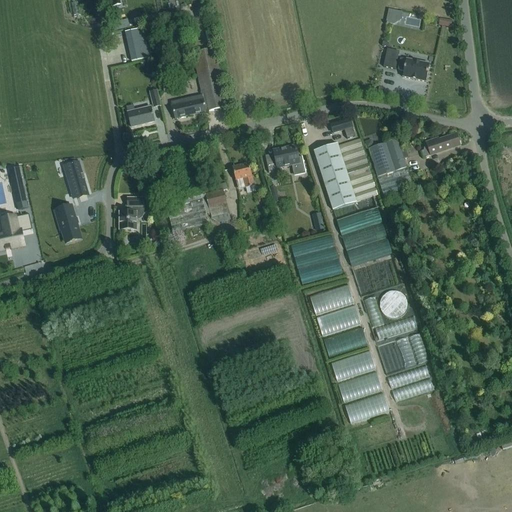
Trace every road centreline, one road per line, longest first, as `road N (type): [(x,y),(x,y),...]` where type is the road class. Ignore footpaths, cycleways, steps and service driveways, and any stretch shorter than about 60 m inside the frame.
road 1 (unclassified): [(0,288),(105,249),(112,174),(129,155),(335,106),(477,125)]
road 2 (unclassified): [(511,258),(477,125)]
road 3 (unclassified): [(477,125),(462,0)]
